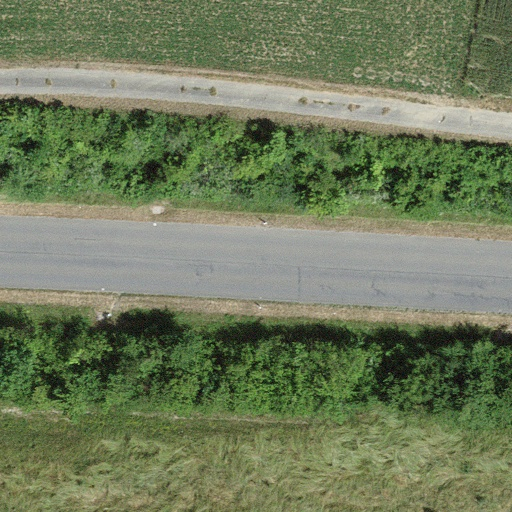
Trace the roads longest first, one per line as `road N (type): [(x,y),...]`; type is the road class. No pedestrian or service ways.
road 1 (track): [(511,125),(114,84),(0,84)]
road 2 (tertiary): [(511,272),(0,246)]
